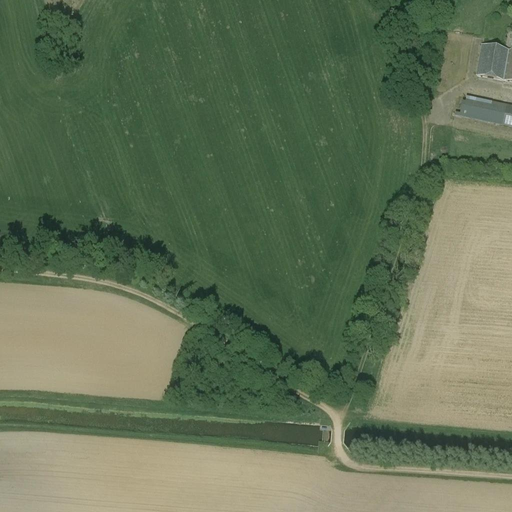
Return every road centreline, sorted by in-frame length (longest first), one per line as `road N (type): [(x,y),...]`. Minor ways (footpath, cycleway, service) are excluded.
road 1 (track): [(339,415),(353,397),(417,196),(428,109),(388,0)]
road 2 (track): [(339,415),(138,294),(75,277),(0,271)]
road 3 (track): [(511,474),(349,464),(337,455),(339,415)]
